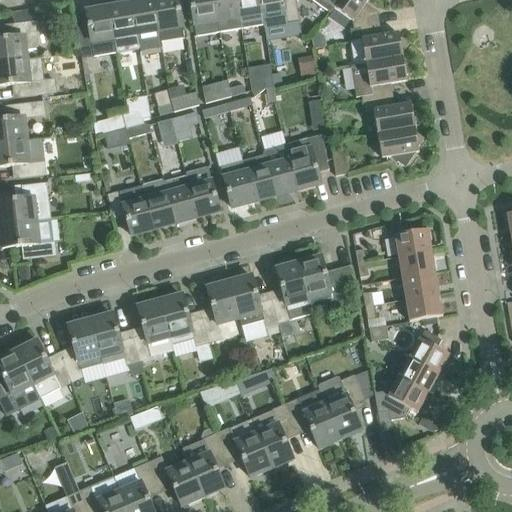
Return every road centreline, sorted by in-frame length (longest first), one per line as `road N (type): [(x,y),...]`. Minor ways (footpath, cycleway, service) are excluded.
road 1 (residential): [(460,182),(77,287),(0,320)]
road 2 (residential): [(499,411),(460,182)]
road 3 (residential): [(460,182),(432,0)]
road 4 (unclassified): [(349,511),(478,461)]
